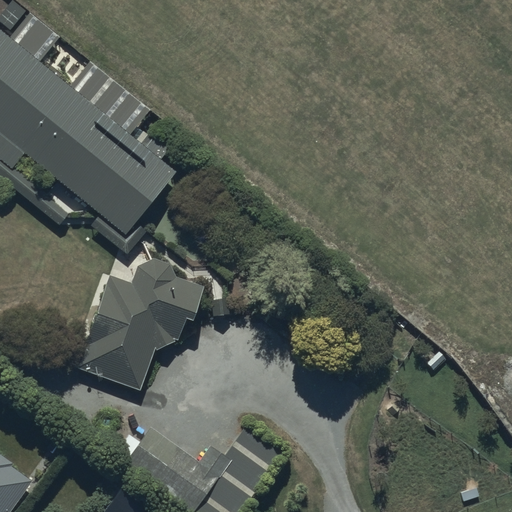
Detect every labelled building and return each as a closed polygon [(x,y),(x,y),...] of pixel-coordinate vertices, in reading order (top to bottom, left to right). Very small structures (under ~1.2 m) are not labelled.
[(12,3),(0,18),(0,24),(9,32),(24,13),(12,3)] [(28,16),(8,41),(38,65),(58,40),(28,16)] [(8,41),(0,34),(0,164),(10,172),(13,169),(22,157),(98,219),(123,238),(134,224),(174,177),(127,138),(68,90),(38,65),(8,41)] [(89,64),(68,90),(127,138),(148,112),(89,64)] [(136,266),(108,279),(75,371),(140,392),(153,350),(174,343),(191,320),(204,288),(149,260),(136,266)] [(202,468),(146,430),(138,442),(127,435),(110,461),(186,511),(243,511),(282,454),(245,429),(224,460),(213,452),(202,468)] [(13,464),(0,455),(0,511),(10,511),(31,482),(10,467),(13,464)] [(122,492),(107,511),(144,511),(147,509),(122,492)]
